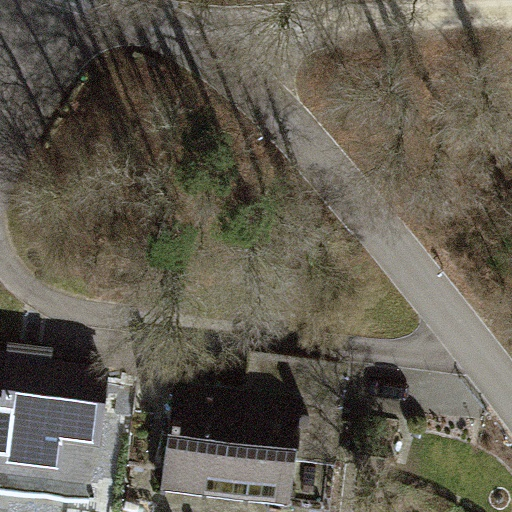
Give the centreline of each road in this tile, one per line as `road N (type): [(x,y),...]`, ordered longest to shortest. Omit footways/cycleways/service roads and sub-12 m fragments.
road 1 (residential): [(44,0),(194,43),(326,166),(511,398)]
road 2 (track): [(511,14),(470,11),(194,43)]
